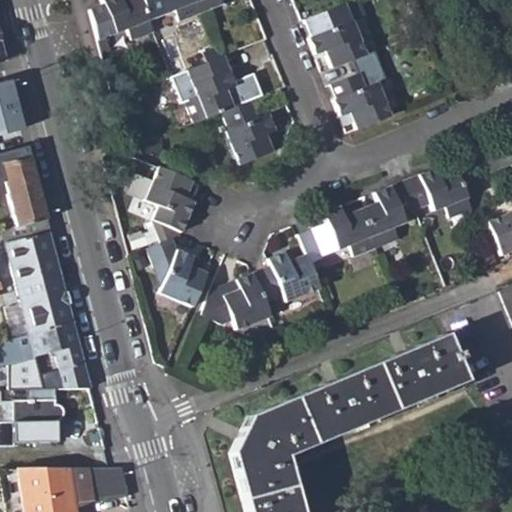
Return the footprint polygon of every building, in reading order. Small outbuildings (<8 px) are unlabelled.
[(97,0),(99,7),(86,12),(94,40),(123,29),(128,40),(150,31),(142,13),(136,0),(117,0),(116,0),(97,0)] [(136,0),(142,13),(157,7),(160,13),(171,9),(176,21),(198,12),(193,0),(136,0)] [(193,0),(198,12),(220,4),(217,0),(193,0)] [(327,9),(300,19),(307,35),(303,36),(310,54),(319,50),(327,68),(359,54),(346,20),(333,25),(327,9)] [(194,95),(182,100),(191,121),(230,106),(223,90),(232,85),(220,55),(184,69),(194,95)] [(353,75),(327,85),(333,98),(329,100),(335,116),(344,113),(351,129),(384,116),(371,84),(359,88),(353,75)] [(6,81),(0,82),(0,133),(19,129),(6,81)] [(230,106),(219,111),(226,128),(220,130),(234,165),(269,151),(262,134),(273,130),(266,113),(257,117),(249,99),(230,106)] [(511,147),(507,135),(490,142),(500,167),(511,162),(511,147)] [(490,142),(474,148),(485,173),(500,167),(490,142)] [(25,150),(19,151),(21,161),(27,160),(25,150)] [(0,184),(2,184),(13,227),(14,227),(43,219),(27,160),(21,161),(19,151),(0,155),(0,184)] [(122,193),(141,201),(154,206),(147,222),(178,235),(189,203),(179,199),(186,180),(154,166),(148,182),(129,174),(122,193)] [(430,169),(401,181),(412,210),(426,204),(429,211),(440,206),(445,217),(467,208),(451,170),(433,178),(430,169)] [(372,203),(356,210),(372,247),(391,239),(387,229),(400,224),(397,217),(412,210),(401,181),(368,195),(372,203)] [(335,209),(317,216),(321,225),(332,250),(343,246),(347,257),(372,247),(356,210),(338,217),(335,209)] [(511,210),(484,221),(498,255),(511,249),(511,210)] [(317,216),(290,227),(294,235),(310,229),(321,225),(317,216)] [(13,227),(0,229),(0,231),(3,243),(46,231),(43,219),(14,227),(13,227)] [(178,235),(147,222),(155,244),(170,238),(178,235)] [(310,229),(294,235),(305,262),(321,256),(310,229)] [(46,231),(3,243),(25,333),(69,323),(46,231)] [(155,244),(143,249),(156,285),(154,291),(188,305),(202,273),(185,266),(189,257),(174,250),(170,238),(155,244)] [(266,266),(248,273),(260,300),(278,294),(281,300),(315,287),(301,253),(283,260),(280,253),(264,260),(266,266)] [(207,291),(195,316),(217,325),(227,321),(231,330),(266,317),(260,300),(248,273),(232,280),(236,290),(219,296),(207,291)] [(232,280),(207,291),(219,296),(236,290),(232,280)] [(511,281),(497,287),(511,324),(511,281)] [(25,333),(0,339),(0,363),(1,364),(47,353),(54,357),(61,389),(87,389),(69,323),(25,333)] [(245,415),(227,453),(242,511),(296,511),(282,456),(461,382),(453,360),(457,358),(454,351),(449,352),(442,334),(245,415)] [(26,389),(0,389),(0,401),(11,402),(11,422),(0,422),(0,421),(0,446),(11,447),(11,442),(32,443),(33,446),(49,447),(49,443),(53,443),(54,421),(58,421),(63,414),(62,410),(54,406),(54,401),(26,401),(26,389)] [(11,402),(0,401),(0,419),(0,422),(11,422),(11,402)] [(14,468),(0,467),(0,484),(2,500),(18,498),(19,511),(69,511),(69,509),(86,503),(125,497),(117,468),(14,468)]
